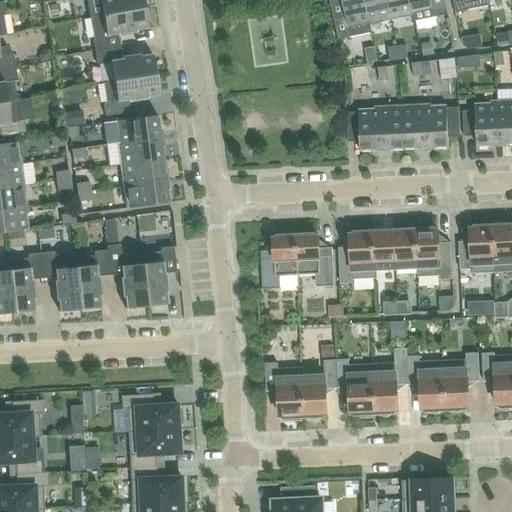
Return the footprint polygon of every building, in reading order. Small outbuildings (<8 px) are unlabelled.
[(144,9),(142,0),(88,0),(90,7),(100,5),(102,16),(144,9)] [(346,20),(347,28),(349,37),(371,32),(369,23),(364,0),(329,0),(334,23),(346,20)] [(364,0),(369,23),(391,18),(386,0),(364,0)] [(386,0),(391,18),(412,14),(409,0),(386,0)] [(448,15),(444,0),(409,0),(412,14),(414,22),(448,15)] [(489,6),(487,0),(452,0),(455,13),(489,6)] [(148,29),(144,9),(102,16),(90,18),(94,38),(92,38),(94,51),(120,47),(117,34),(148,29)] [(481,35),(463,38),(464,46),(469,45),(469,49),(483,46),(481,35)] [(408,46),(397,47),(398,60),(410,59),(408,46)] [(0,70),(14,68),(12,55),(8,55),(7,47),(0,48),(0,70)] [(113,82),(155,75),(152,54),(122,59),(120,47),(94,51),(97,64),(110,62),(113,82)] [(391,61),(398,60),(397,47),(389,48),(389,49),(391,61)] [(444,69),(461,67),(459,47),(442,49),(444,69)] [(506,53),(495,54),(497,67),(507,66),(506,53)] [(414,63),(414,65),(415,76),(433,74),(431,61),(414,63)] [(390,67),(380,69),(380,83),(391,81),(390,67)] [(0,103),(6,103),(18,101),(15,82),(16,82),(14,68),(0,70),(0,103)] [(155,75),(113,82),(104,83),(107,103),(103,103),(105,117),(130,113),(128,101),(158,96),(155,75)] [(32,100),(18,101),(6,103),(0,103),(0,137),(25,134),(23,121),(35,119),(32,100)] [(499,145),(511,144),(511,102),(497,103),(499,145)] [(477,146),(499,145),(497,103),(475,104),(475,111),(463,112),(464,137),(476,136),(477,146)] [(424,106),(426,149),(448,148),(448,138),(460,137),(459,108),(447,108),(446,105),(424,106)] [(405,150),(426,149),(424,106),(403,107),(405,150)] [(383,151),(405,150),(403,107),(381,108),(383,151)] [(361,152),(383,151),(381,108),(358,109),(359,113),(346,113),(348,143),(360,142),(361,152)] [(118,143),(160,138),(157,116),(115,122),(118,143)] [(78,127),(65,128),(66,137),(79,135),(78,127)] [(67,145),(66,138),(63,139),(63,136),(52,138),(53,147),(67,145)] [(120,165),(163,160),(160,138),(118,143),(120,165)] [(0,166),(19,164),(17,142),(0,144),(0,166)] [(37,149),(37,159),(54,159),(53,148),(37,149)] [(85,148),(73,149),(74,159),(87,158),(85,148)] [(123,187),(166,181),(163,160),(120,165),(123,187)] [(0,188),(22,186),(36,184),(33,162),(19,164),(0,166),(0,188)] [(71,180),(69,171),(56,173),(58,181),(71,180)] [(72,189),(71,180),(58,181),(59,191),(72,189)] [(77,184),(79,193),(92,191),(90,181),(77,184)] [(166,181),(123,187),(126,209),(169,203),(166,181)] [(0,211),(25,208),(22,186),(0,188),(0,211)] [(93,199),(92,191),(79,193),(80,201),(93,199)] [(25,208),(0,211),(0,233),(28,230),(25,208)] [(63,225),(76,223),(75,212),(61,214),(63,225)] [(511,227),(492,228),(495,271),(511,270),(511,227)] [(471,242),(459,242),(460,270),(472,270),(472,272),(495,271),(492,228),(470,229),(471,242)] [(415,232),(417,267),(418,276),(441,275),(441,279),(452,278),(450,243),(439,243),(438,231),(415,232)] [(396,268),(417,267),(415,232),(394,233),(396,268)] [(396,268),(394,233),(372,234),(374,270),(375,270),(396,268)] [(374,270),(372,234),(350,235),(350,247),(338,248),(340,284),(353,283),(352,278),(375,277),(375,270),(374,270)] [(296,238),(298,276),(316,275),(316,283),(318,285),(320,287),(334,286),(332,248),(319,249),(318,237),(296,238)] [(279,277),(298,276),(296,238),(273,239),(274,251),(261,251),(263,290),(276,289),(279,287),(280,285),(279,277)] [(146,307),(141,255),(121,257),(120,245),(106,247),(107,251),(110,276),(122,274),(125,309),(146,307)] [(164,274),(176,273),(173,247),(160,249),(160,253),(141,255),(146,307),(167,304),(164,274)] [(98,277),(110,276),(107,251),(93,252),(94,256),(86,257),(87,266),(75,267),(80,310),(101,308),(98,277)] [(80,310),(75,267),(74,254),(64,256),(63,254),(54,255),(54,252),(40,254),(43,279),(55,278),(59,312),(80,310)] [(31,280),(43,279),(40,254),(27,255),(27,259),(8,261),(13,313),(34,311),(31,280)] [(0,314),(13,313),(8,261),(0,261),(0,314)] [(414,303),(397,304),(398,316),(415,316),(414,303)] [(386,317),(398,316),(397,304),(385,304),(386,317)] [(510,304),(497,305),(499,319),(511,319),(510,304)] [(344,307),(331,307),(331,315),(344,315),(344,307)] [(322,346),(322,328),(335,327),(334,316),(304,317),(305,346),(322,346)] [(396,385),(408,384),(407,357),(406,349),(394,349),(395,365),(372,366),(374,412),(377,412),(380,414),(385,415),(390,414),(393,411),(397,411),(396,385)] [(443,363),(445,408),(448,408),(451,411),(456,412),(461,410),(464,407),(469,407),(467,382),(479,381),(478,353),(466,354),(466,362),(443,363)] [(511,357),(495,358),(494,353),(482,354),(483,382),(495,381),(496,406),(501,405),(502,410),(505,410),(509,409),(511,407),(511,357)] [(419,356),(407,357),(408,384),(420,384),(421,409),(426,409),(429,412),(434,413),(439,411),(442,408),(445,408),(443,363),(419,364),(419,356)] [(325,388),(337,388),(336,360),(324,361),(324,376),(302,377),(302,370),(301,370),(303,415),(306,415),(309,418),(314,419),(319,417),(322,414),(327,414),(325,388)] [(348,360),(336,360),(337,388),(349,387),(350,413),(355,413),(356,417),(371,416),(370,412),(374,412),(372,366),(348,367),(348,360)] [(303,415),(301,370),(278,371),(277,363),(265,364),(266,392),(278,391),(279,416),(284,416),(285,420),(300,420),(299,415),(303,415)] [(127,410),(129,432),(179,430),(179,425),(183,425),(182,412),(178,412),(178,406),(155,407),(154,395),(121,396),(122,410),(127,410)] [(86,396),(75,397),(76,421),(87,421),(86,396)] [(11,402),(12,414),(0,414),(0,438),(40,436),(39,414),(44,413),(43,400),(11,402)] [(79,445),(82,432),(68,430),(66,443),(79,445)] [(179,430),(129,432),(131,469),(157,467),(157,455),(180,454),(179,430)] [(16,474),(47,473),(47,472),(42,472),(42,459),(32,460),(31,438),(40,437),(40,436),(0,438),(0,462),(15,462),(16,474)] [(90,436),(89,462),(105,462),(106,436),(90,436)] [(157,467),(131,469),(132,504),(182,502),(181,478),(158,479),(157,467)] [(16,474),(16,487),(0,487),(0,511),(44,510),(43,487),(48,487),(47,473),(16,474)] [(452,479),(402,480),(403,498),(452,496),(452,479)] [(321,511),(322,503),(321,499),(315,500),(315,487),(282,488),(282,501),(274,502),(274,503),(274,511),(321,511)] [(453,511),(452,496),(403,498),(403,511),(453,511)] [(182,511),(182,502),(132,504),(132,511),(182,511)]
